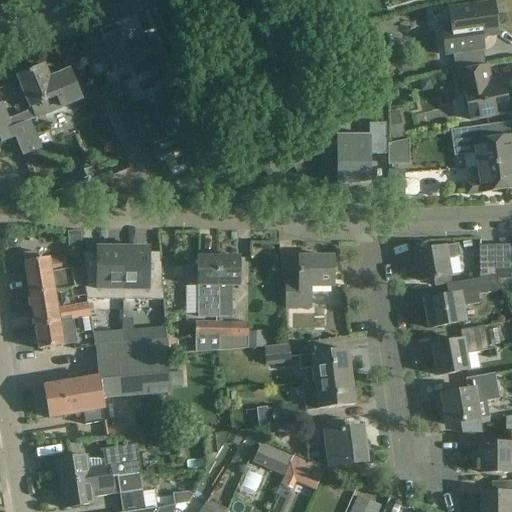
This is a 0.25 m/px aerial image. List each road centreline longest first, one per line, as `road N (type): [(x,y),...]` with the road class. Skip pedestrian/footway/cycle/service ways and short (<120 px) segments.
road 1 (residential): [(0,218),(372,223)]
road 2 (residential): [(405,477),(372,223)]
road 3 (residential): [(23,511),(0,364)]
road 4 (residential): [(372,223),(511,217)]
